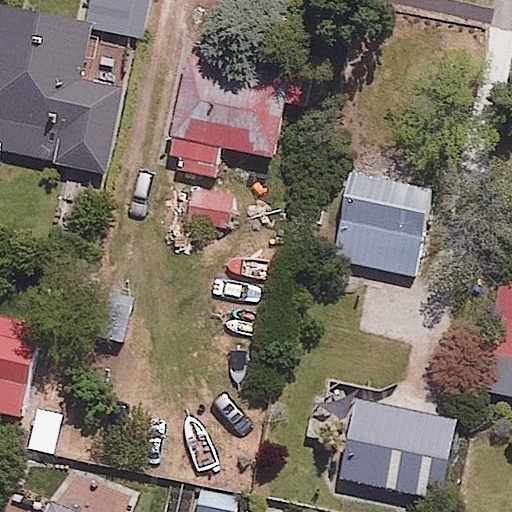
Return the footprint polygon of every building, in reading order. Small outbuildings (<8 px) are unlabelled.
[(141,36),(147,0),(97,0),(92,26),(141,36)] [(77,75),(88,19),(0,2),(0,143),(110,163),(125,84),(77,75)] [(280,156),(293,66),(195,52),(178,169),(221,176),(225,148),(280,156)] [(433,179),(349,166),(334,259),(418,272),(433,179)] [(0,412),(22,416),(41,319),(0,311),(0,412)] [(55,456),(67,393),(38,387),(26,450),(55,456)] [(458,427),(348,399),(330,471),(440,498),(458,427)] [(511,511),(511,495),(467,485),(460,511),(511,511)] [(75,511),(35,495),(27,511),(75,511)]
